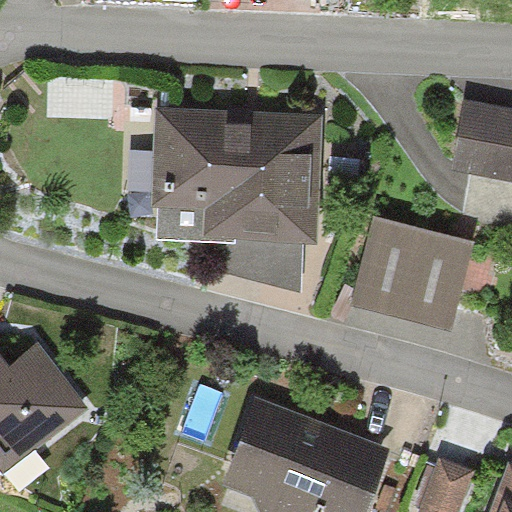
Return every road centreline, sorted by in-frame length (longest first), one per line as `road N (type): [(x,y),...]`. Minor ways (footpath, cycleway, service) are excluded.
road 1 (residential): [(0,259),(138,302),(400,362),(511,401)]
road 2 (residential): [(0,27),(511,47)]
